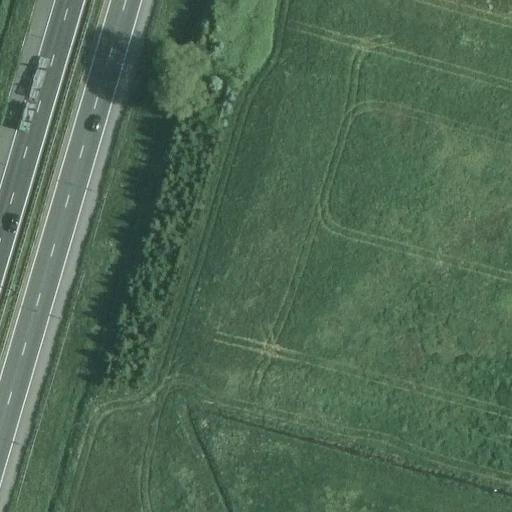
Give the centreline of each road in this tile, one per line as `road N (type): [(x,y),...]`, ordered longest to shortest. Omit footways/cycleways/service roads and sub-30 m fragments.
road 1 (motorway): [(0,431),(126,0)]
road 2 (motorway): [(63,0),(0,221)]
